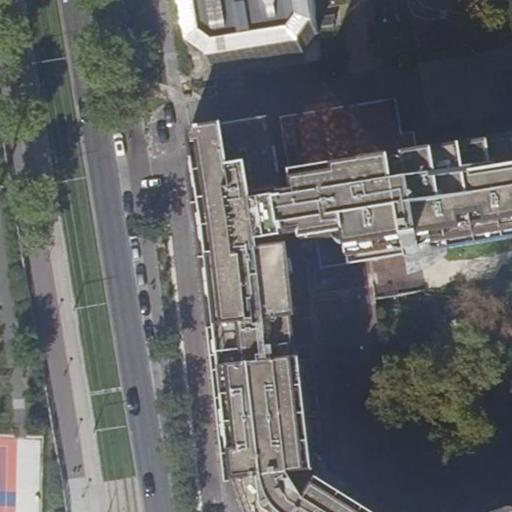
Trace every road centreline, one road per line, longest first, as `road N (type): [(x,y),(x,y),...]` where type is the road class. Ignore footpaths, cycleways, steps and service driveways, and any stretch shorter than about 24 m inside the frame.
road 1 (residential): [(208,511),(158,145),(88,82)]
road 2 (primary): [(159,511),(88,82)]
